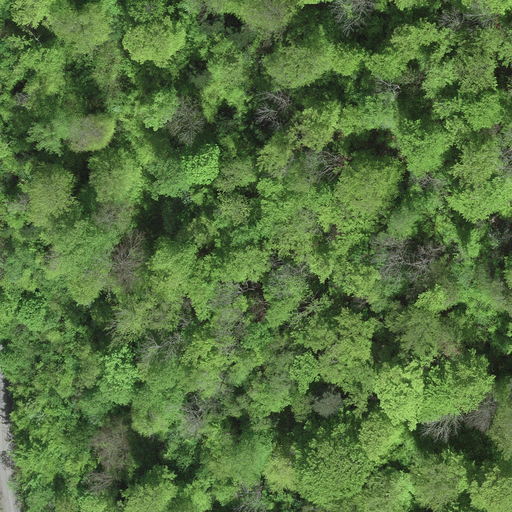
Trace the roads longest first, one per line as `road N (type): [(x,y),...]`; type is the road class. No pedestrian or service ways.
road 1 (track): [(127,0),(139,202)]
road 2 (unclassified): [(0,361),(10,511)]
